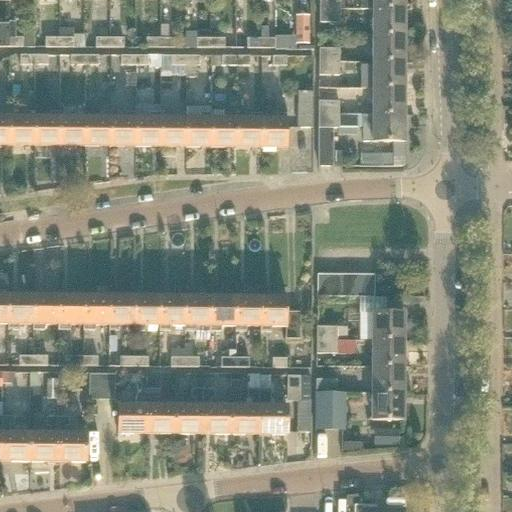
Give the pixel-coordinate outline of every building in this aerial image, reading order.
[(319,0),(319,10),(339,10),(339,0),(319,0)] [(404,10),(403,0),(359,0),(360,10),(371,10),(404,10)] [(339,10),(319,10),(319,23),(339,23),(339,10)] [(404,10),(371,10),(371,37),(403,37),(404,10)] [(295,17),(296,47),(309,46),(308,17),(295,17)] [(8,47),(8,50),(33,50),(33,40),(15,40),(15,24),(8,24),(8,47)] [(58,30),(58,39),(58,49),(83,49),(83,34),(73,34),(73,29),(58,30)] [(403,37),(371,37),(371,63),(403,64),(403,37)] [(44,49),(53,49),(58,49),(58,39),(44,39),(44,49)] [(95,49),(109,49),(109,39),(95,39),(95,49)] [(109,39),(109,49),(123,49),(123,39),(109,39)] [(146,49),(160,49),(160,40),(146,40),(146,49)] [(160,40),(160,49),(173,49),(173,40),(160,40)] [(196,49),(210,50),(210,40),(196,40),(196,49)] [(210,40),(210,50),(223,50),(223,40),(210,40)] [(260,50),(260,40),(247,40),(247,50),(260,50)] [(274,40),(260,40),(260,50),(274,50),(274,40)] [(319,49),(319,63),(338,63),(338,49),(319,49)] [(33,65),(33,56),(20,56),(20,65),(33,65)] [(47,56),(33,56),(33,65),(47,65),(47,56)] [(120,66),(134,66),(134,56),(120,56),(120,66)] [(134,56),(134,66),(147,66),(147,56),(134,56)] [(171,66),(184,66),(184,56),(171,56),(171,66)] [(184,56),(184,66),(198,66),(198,56),(184,56)] [(285,67),(285,57),(272,56),(271,66),(285,67)] [(69,67),(83,68),(83,58),(69,57),(69,67)] [(83,58),(83,68),(97,68),(97,58),(83,58)] [(211,69),(235,69),(235,58),(211,58),(211,69)] [(260,58),(235,58),(235,69),(260,69),(260,58)] [(338,63),(319,63),(319,75),(338,76),(338,63)] [(403,64),(371,63),(371,90),(403,90),(403,64)] [(403,90),(371,90),(370,116),(403,117),(403,90)] [(296,94),(296,130),(312,130),(312,94),(296,94)] [(319,102),(318,116),(338,116),(338,103),(319,102)] [(0,147),(8,147),(9,117),(9,112),(0,112),(0,147)] [(34,148),(34,117),(34,113),(22,112),(22,117),(9,117),(8,147),(34,148)] [(59,148),(59,118),(59,113),(48,113),(48,117),(34,117),(34,148),(59,148)] [(59,148),(84,148),(84,118),(84,113),(73,113),(73,118),(59,118),(59,148)] [(84,148),(109,148),(109,113),(99,113),(98,118),(84,118),(84,148)] [(109,148),(134,149),(134,114),(123,114),(123,118),(110,118),(110,113),(109,113),(109,148)] [(134,149),(159,149),(160,114),(149,114),(149,118),(135,118),(135,114),(134,114),(134,149)] [(159,149),(184,149),(185,114),(174,114),(174,119),(160,119),(160,114),(159,149)] [(184,149),(210,149),(210,114),(199,114),(199,119),(185,119),(186,114),(185,114),(184,149)] [(210,149),(235,150),(235,114),(224,114),(224,119),(210,119),(210,114),(210,149)] [(235,150),(260,150),(260,115),(250,115),(250,120),(236,119),(236,114),(235,114),(235,150)] [(260,115),(260,150),(285,150),(285,115),(275,115),(275,120),(261,120),(261,115),(260,115)] [(363,117),(338,116),(318,116),(318,169),(331,169),(331,146),(332,128),(363,129),(363,117)] [(403,117),(370,116),(370,143),(392,143),(403,143),(403,117)] [(403,155),(403,143),(392,143),(392,155),(403,155)] [(336,155),(336,167),(345,167),(345,155),(336,155)] [(317,297),(328,298),(329,276),(318,275),(317,297)] [(328,298),(340,298),(340,276),(329,276),(328,298)] [(340,298),(351,298),(351,276),(340,276),(340,298)] [(351,298),(362,298),(363,276),(351,276),(351,298)] [(363,276),(362,298),(373,299),(374,298),(374,277),(363,276)] [(7,296),(7,327),(7,331),(19,331),(19,327),(33,327),(33,296),(7,296)] [(44,327),(58,327),(58,296),(33,296),(33,327),(33,331),(44,331),(44,327)] [(58,296),(58,327),(58,331),(69,331),(69,327),(83,327),(83,331),(84,297),(58,296)] [(109,297),(84,297),(83,331),(94,331),(94,327),(108,328),(109,297)] [(133,331),(134,331),(134,297),(109,297),(108,328),(108,331),(120,331),(120,328),(133,328),(133,331)] [(145,328),(159,328),(159,297),(134,297),(134,331),(145,332),(145,328)] [(184,332),(185,298),(159,297),(159,328),(159,331),(170,331),(170,328),(184,328),(184,332)] [(209,332),(210,332),(210,298),(185,298),(184,332),(195,332),(195,328),(209,328),(209,332)] [(234,332),(235,332),(235,298),(210,298),(210,332),(220,332),(220,328),(234,329),(234,332)] [(246,329),(260,329),(261,298),(235,298),(235,332),(246,332),(246,329)] [(261,298),(260,329),(260,333),(271,333),(271,329),(284,329),(284,340),(299,340),(299,314),(286,314),(286,299),(261,298)] [(371,342),(403,342),(403,315),(371,314),(371,342)] [(317,341),(335,341),(336,328),(317,328),(317,341)] [(108,338),(109,353),(116,352),(116,338),(108,338)] [(335,355),(335,341),(317,341),(316,354),(335,355)] [(371,342),(371,368),(402,368),(403,342),(371,342)] [(183,351),(183,358),(191,359),(191,346),(183,346),(183,351)] [(220,359),(234,359),(234,351),(221,351),(220,359)] [(32,366),(33,358),(19,357),(19,366),(32,366)] [(46,358),(33,358),(32,366),(46,367),(46,358)] [(83,367),(83,358),(69,358),(69,367),(83,367)] [(96,358),(83,358),(83,367),(96,367),(96,358)] [(120,367),(133,367),(133,358),(120,358),(120,367)] [(133,358),(133,367),(147,367),(147,358),(133,358)] [(170,368),(184,368),(184,359),(170,359),(170,368)] [(184,359),(184,368),(197,368),(197,359),(184,359)] [(220,368),(234,368),(235,359),(220,359),(220,368)] [(235,359),(234,368),(248,369),(248,359),(235,359)] [(286,370),(286,360),(272,360),(272,370),(286,370)] [(402,368),(371,368),(370,395),(402,395),(402,368)] [(1,374),(1,385),(12,385),(12,374),(1,374)] [(89,401),(101,401),(101,375),(89,375),(89,401)] [(101,375),(101,401),(113,401),(113,375),(101,375)] [(146,375),(135,375),(135,390),(146,390),(146,375)] [(202,375),(202,391),(213,390),(213,375),(202,375)] [(56,396),(56,376),(48,376),(48,396),(56,396)] [(240,376),(231,376),(231,384),(231,385),(240,385),(240,376)] [(247,392),(258,392),(258,376),(247,376),(247,392)] [(270,376),(258,376),(258,392),(270,391),(270,376)] [(287,378),(286,403),(299,403),(299,378),(287,378)] [(312,378),(299,378),(299,403),(299,421),(310,421),(311,421),(312,378)] [(316,395),(335,395),(335,381),(316,381),(316,395)] [(117,435),(145,435),(146,391),(135,391),(135,399),(138,399),(138,406),(117,406),(117,435)] [(146,391),(145,435),(173,436),(174,407),(154,407),(154,399),(157,399),(158,391),(146,391)] [(174,407),(173,436),(201,436),(202,392),(191,392),(191,400),(194,400),(194,407),(174,407)] [(202,392),(201,436),(230,437),(230,408),(210,407),(210,400),(214,400),(214,392),(202,392)] [(230,408),(230,437),(258,437),(259,392),(247,392),(247,400),(250,400),(250,408),(230,408)] [(259,392),(258,437),(286,438),(286,408),(266,408),(266,401),(270,401),(270,392),(259,392)] [(335,408),(335,395),(316,395),(314,394),(314,437),(335,437),(335,408)] [(402,395),(370,395),(370,422),(402,422),(402,395)] [(0,463),(28,464),(29,435),(8,435),(9,427),(12,427),(12,402),(1,402),(1,418),(0,463)] [(57,418),(47,418),(45,418),(45,428),(48,428),(48,435),(29,435),(28,464),(56,464),(57,418)] [(57,418),(56,464),(84,464),(84,436),(64,436),(64,428),(67,428),(67,419),(57,418)] [(309,434),(310,421),(299,421),(297,421),(296,434),(309,434)]
